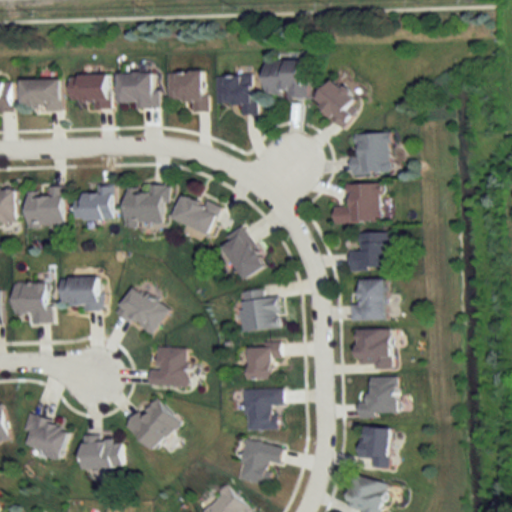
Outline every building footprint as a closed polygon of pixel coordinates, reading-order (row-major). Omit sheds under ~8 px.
[(268,97),(307,96),(307,60),(267,60),(268,97)] [(170,100),(193,100),(193,111),(210,110),(210,94),(206,94),(206,71),(170,71),(170,100)] [(120,73),(120,106),(160,105),(160,72),(120,73)] [(74,102),(95,102),(95,107),(112,107),(112,74),(74,74),(74,102)] [(243,104),(243,114),(257,114),(257,74),(219,74),(219,104),(243,104)] [(349,109),(358,98),(334,78),(314,102),(344,126),(354,114),(349,109)] [(15,79),(0,79),(0,110),(15,110),(15,79)] [(23,79),(23,109),(64,109),(64,79),(23,79)] [(353,133),(354,173),(393,172),(392,132),(353,133)] [(336,223),(384,223),(383,183),(349,183),(349,206),(335,206),(336,223)] [(168,184),(149,184),(149,190),(128,189),(127,225),(168,225),(168,184)] [(116,185),(99,185),(99,194),(77,194),(77,219),(116,219),(116,185)] [(66,226),(66,186),(50,186),(50,192),(29,192),(29,226),(66,226)] [(0,222),(18,223),(18,188),(0,188),(0,222)] [(211,234),(223,208),(187,192),(175,218),(211,234)] [(223,242),(246,280),(268,267),(245,228),(223,242)] [(391,232),(361,232),(361,251),(351,251),(351,270),(392,269),(391,232)] [(106,308),(106,277),(64,277),(64,308),(106,308)] [(361,303),(354,304),(354,320),(388,320),(388,279),(361,279),(361,303)] [(54,323),(53,283),(15,284),(16,314),(32,314),(33,323),(54,323)] [(118,312),(154,336),(172,309),(136,286),(118,312)] [(246,333),(283,327),(278,296),(267,298),(266,289),(240,293),(246,333)] [(393,329),(359,329),(359,369),(393,369),(393,329)] [(283,359),(283,344),(249,345),(251,381),(278,380),(277,359),(283,359)] [(154,386),(189,387),(190,348),(155,347),(154,386)] [(361,416),(400,416),(400,377),(371,377),(372,399),(361,399),(361,416)] [(247,430),(280,430),(280,408),(285,408),(285,390),(247,390),(247,430)] [(155,451),(183,424),(156,397),(128,424),(155,451)] [(0,439),(9,438),(4,404),(0,404),(0,439)] [(32,415),(23,445),(62,456),(71,426),(32,415)] [(392,428),(363,427),(362,466),(391,467),(392,428)] [(123,468),(123,436),(85,436),(85,468),(123,468)] [(282,465),(285,446),(247,440),(240,479),(269,484),(273,463),(282,465)] [(383,511),(390,483),(356,474),(347,511),(383,511)] [(254,511),(255,511),(230,485),(201,511),(254,511)]
